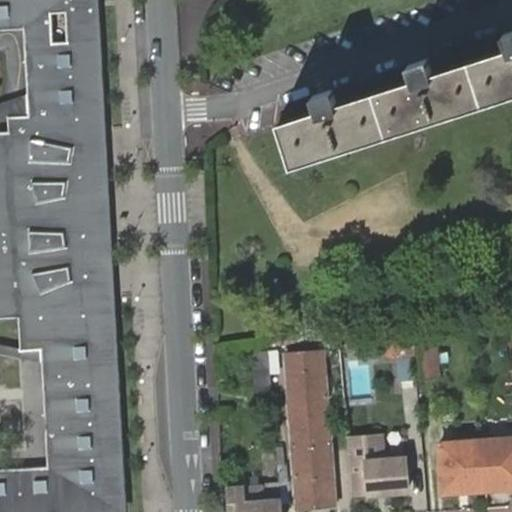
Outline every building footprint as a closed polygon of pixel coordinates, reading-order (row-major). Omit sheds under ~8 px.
[(45,363),(50,465),(0,468),(0,511),(66,511),(64,476),(81,475),(82,497),(94,497),(94,500),(125,498),(113,297),(110,298),(110,307),(87,309),(75,312),(73,287),(80,283),(72,226),(34,225),(33,209),(71,201),(81,143),(64,140),(62,116),(79,119),(99,118),(100,127),(103,127),(95,0),(0,0),(0,30),(24,29),(28,95),(29,116),(9,118),(10,133),(0,133),(0,317),(21,317),(23,349),(43,348),(45,363)] [(511,96),(511,32),(502,35),(506,49),(431,73),(426,60),(406,67),(410,80),(336,106),(331,93),(312,99),(316,113),(278,124),(293,169),(511,96)] [(0,104),(0,353),(45,363),(43,348),(23,349),(0,344),(0,117),(9,118),(29,116),(28,95),(0,104)] [(79,119),(62,116),(64,140),(81,143),(71,201),(33,209),(34,225),(72,226),(80,283),(73,287),(75,312),(87,309),(110,307),(110,298),(113,297),(103,127),(100,127),(99,118),(79,119)] [(270,351),(339,346),(339,334),(270,340),(270,351)] [(416,358),(415,341),(376,344),(377,361),(416,358)] [(443,379),(439,342),(419,345),(421,381),(443,379)] [(324,354),(286,357),(297,510),(337,507),(324,354)] [(511,438),(482,440),(486,489),(511,487),(511,438)] [(486,489),(482,440),(441,442),(444,491),(486,489)] [(406,460),(367,462),(370,497),(410,495),(406,460)] [(283,511),(279,461),(260,463),(262,487),(231,489),(232,511),(283,511)] [(64,476),(66,511),(94,511),(94,500),(94,497),(82,497),(81,475),(64,476)] [(125,511),(125,498),(94,500),(95,511),(125,511)]
